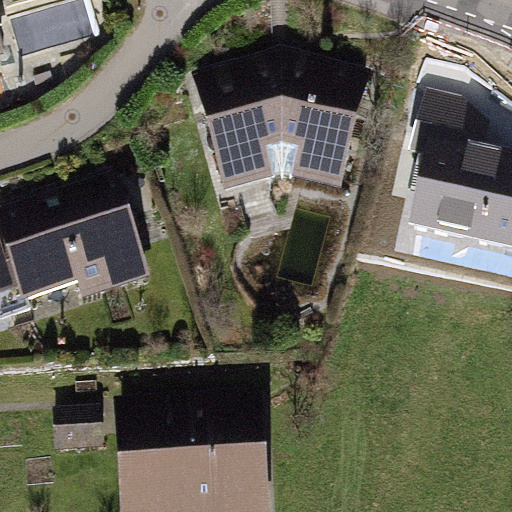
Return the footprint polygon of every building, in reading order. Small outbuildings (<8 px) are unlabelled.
[(202,82),(225,170),(270,158),(275,183),(296,182),(298,172),(344,186),(369,83),(297,63),(298,70),(271,73),(271,64),(202,82)] [(460,104),(430,98),(419,152),(432,154),(416,232),(511,250),(511,162),(479,156),(485,127),(460,104)] [(0,291),(23,284),(26,295),(81,277),(86,293),(145,274),(116,182),(2,219),(9,240),(0,242),(0,241),(0,291)] [(188,430),(143,431),(145,497),(192,496),(192,511),(251,509),(248,411),(187,412),(188,430)] [(100,416),(61,417),(61,448),(101,447),(100,416)]
